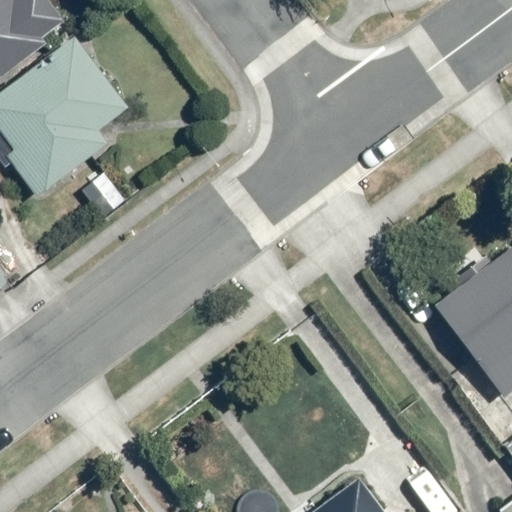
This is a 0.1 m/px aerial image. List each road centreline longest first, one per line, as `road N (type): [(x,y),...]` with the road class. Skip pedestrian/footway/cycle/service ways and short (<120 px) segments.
road 1 (residential): [(342,132),(0,392)]
road 2 (residential): [(511,5),(342,132)]
road 3 (residential): [(342,132),(240,0)]
